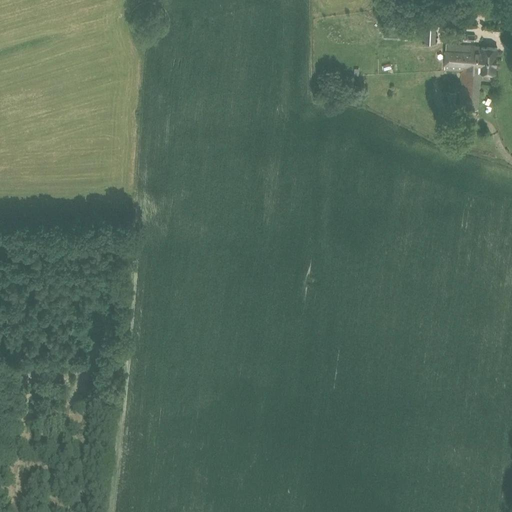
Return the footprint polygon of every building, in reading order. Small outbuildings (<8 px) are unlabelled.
[(426,26),(425,43),(436,43),(436,28),(435,28),(435,19),(423,18),(422,26),(426,26)] [(369,45),(408,48),(409,34),(370,31),(369,45)] [(446,68),(462,69),(459,106),(478,108),(481,71),(482,58),(475,57),(476,46),(448,44),(446,68)] [(498,48),(476,46),(475,57),(482,58),(481,71),(496,72),(498,48)] [(419,81),(419,66),(408,65),(407,81),(419,81)]
